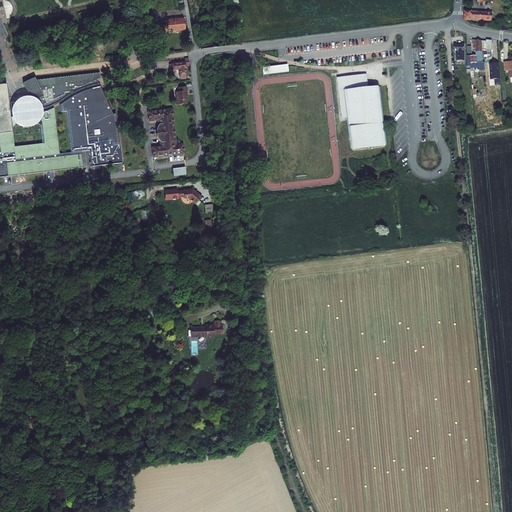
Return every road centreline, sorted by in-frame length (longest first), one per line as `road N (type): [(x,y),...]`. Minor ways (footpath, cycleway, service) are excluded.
road 1 (track): [(493,511),(447,23)]
road 2 (residential): [(193,53),(459,21)]
road 3 (unknown): [(199,152),(225,265),(225,327)]
